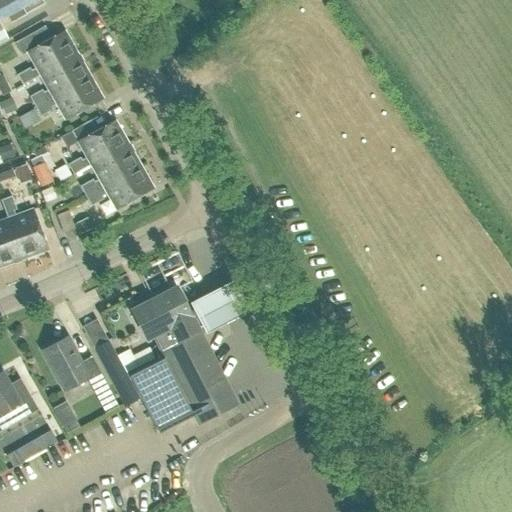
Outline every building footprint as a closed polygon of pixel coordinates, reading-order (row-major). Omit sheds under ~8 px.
[(0,0),(0,19),(0,20),(17,11),(26,6),(30,13),(45,5),(42,0),(0,0)] [(22,85),(76,55),(63,32),(38,46),(27,53),(35,69),(30,71),(29,69),(16,76),(22,85)] [(22,56),(27,53),(38,46),(31,33),(14,42),(22,56)] [(34,107),(89,77),(76,55),(22,85),(22,86),(39,76),(48,91),(43,93),(41,91),(29,98),(34,107)] [(11,91),(3,73),(0,74),(0,90),(2,95),(11,91)] [(89,77),(34,107),(40,117),(52,110),(51,107),(56,105),(64,120),(101,99),(89,77)] [(0,102),(0,105),(4,115),(16,110),(11,97),(0,102)] [(24,129),(40,120),(33,109),(18,117),(24,129)] [(127,145),(124,139),(114,122),(77,143),(86,158),(81,161),(79,158),(67,165),(73,175),(90,166),(127,145)] [(0,146),(0,158),(1,160),(14,156),(9,143),(0,146)] [(127,145),(90,166),(98,180),(93,183),(92,180),(79,187),(84,196),(139,166),(127,145)] [(51,150),(30,160),(33,167),(31,167),(40,186),(55,179),(53,175),(51,176),(47,169),(57,164),(51,150)] [(20,184),(31,179),(26,164),(14,168),(20,184)] [(59,181),(70,175),(65,164),(53,171),(59,181)] [(139,166),(84,196),(90,207),(103,200),(101,197),(106,194),(115,210),(152,189),(139,166)] [(58,211),(70,206),(64,189),(51,194),(58,211)] [(0,200),(7,219),(22,259),(46,250),(32,210),(15,217),(13,211),(16,210),(11,197),(0,200)] [(63,234),(75,229),(67,211),(56,215),(63,234)] [(80,234),(93,228),(88,217),(75,223),(80,234)] [(0,267),(22,259),(7,219),(0,221),(0,267)] [(234,277),(189,300),(206,332),(250,309),(234,277)] [(128,376),(157,432),(193,414),(198,423),(235,404),(199,333),(204,330),(193,310),(188,312),(175,288),(162,295),(159,290),(144,297),(147,303),(130,311),(145,339),(152,335),(164,357),(128,376)] [(127,341),(139,334),(130,317),(117,324),(127,341)] [(104,383),(90,356),(79,362),(65,337),(41,350),(63,391),(86,378),(92,390),(104,383)] [(110,380),(111,380),(124,403),(135,397),(122,374),(126,372),(108,340),(93,348),(110,380)] [(20,402),(1,372),(0,372),(0,444),(16,435),(2,413),(20,402)] [(45,437),(11,451),(18,466),(51,452),(45,437)] [(67,442),(77,457),(85,452),(75,437),(67,442)]
